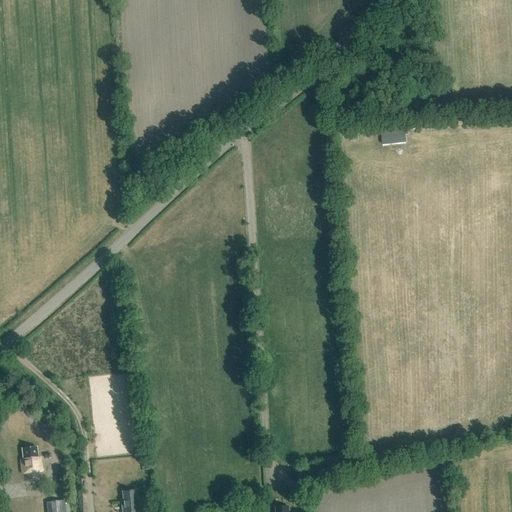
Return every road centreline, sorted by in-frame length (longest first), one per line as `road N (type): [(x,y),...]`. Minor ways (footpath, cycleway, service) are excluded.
road 1 (tertiary): [(0,350),(319,71),(380,0)]
road 2 (track): [(4,346),(74,407),(91,511)]
